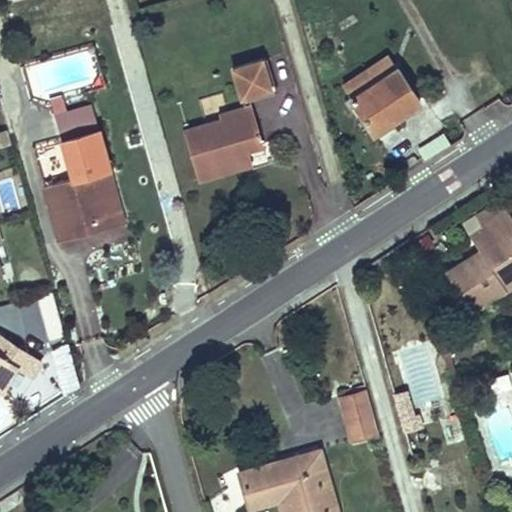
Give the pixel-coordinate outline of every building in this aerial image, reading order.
[(349,98),(394,66),(386,53),(340,85),(349,98)] [(194,183),(228,176),(225,171),(248,166),(245,155),(261,151),(250,105),(275,98),(266,63),(236,70),(245,111),(217,118),(219,124),(182,134),(194,183)] [(349,109),(351,107),(355,105),(374,131),(416,103),(420,100),(394,66),(349,98),(344,102),(349,109)] [(355,105),(351,107),(374,140),(420,108),(416,103),(374,131),(355,105)] [(53,244),(69,239),(67,232),(103,223),(92,177),(105,174),(95,134),(59,143),(67,182),(39,189),(53,244)] [(67,232),(69,239),(119,227),(105,174),(92,177),(103,223),(67,232)] [(506,287),(503,283),(511,277),(511,235),(511,225),(511,226),(505,217),(477,234),(485,249),(452,270),(474,307),(506,287)] [(511,277),(503,283),(506,287),(509,293),(511,291),(511,277)] [(38,364),(0,339),(0,389),(14,369),(28,379),(38,364)] [(398,349),(415,403),(440,396),(424,341),(398,349)] [(64,342),(48,348),(65,389),(81,383),(64,342)] [(378,433),(365,389),(338,397),(352,439),(378,433)] [(238,472),(246,497),(284,488),(291,511),(335,511),(316,450),(238,472)] [(291,511),(284,488),(246,497),(248,507),(277,500),(281,511),(291,511)]
